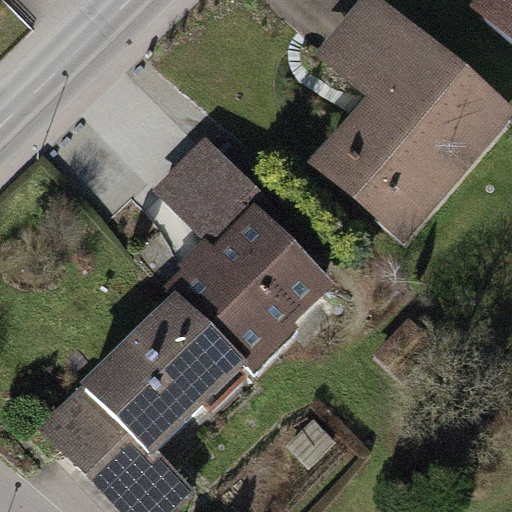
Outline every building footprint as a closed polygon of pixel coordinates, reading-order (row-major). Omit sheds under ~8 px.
[(511,0),(503,0),(487,19),(511,40),(511,0)] [(511,125),(511,124),(371,2),(323,57),(383,109),(332,167),(414,238),(511,125)] [(278,201),(219,143),(170,191),(230,250),(278,201)] [(184,309),(246,370),(325,291),(263,229),(184,309)] [(100,393),(162,455),(246,370),(184,309),(100,393)] [(162,455),(100,393),(57,436),(134,511),(172,511),(196,488),(162,455)]
